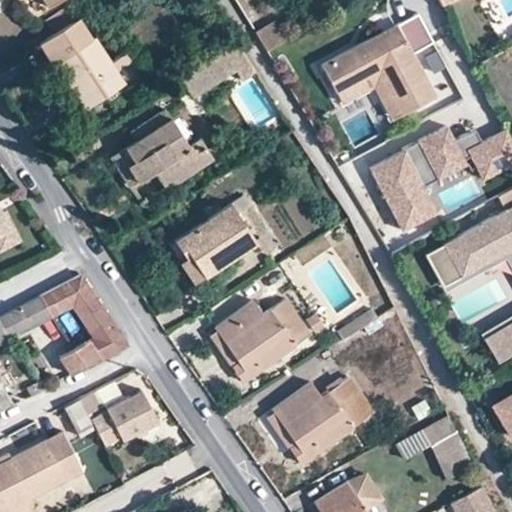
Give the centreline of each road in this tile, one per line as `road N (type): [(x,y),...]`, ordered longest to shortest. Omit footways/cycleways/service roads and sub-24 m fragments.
road 1 (residential): [(146,345),(0,119)]
road 2 (residential): [(264,511),(146,345)]
road 3 (residential): [(0,421),(146,345)]
road 4 (unknown): [(217,445),(93,511)]
